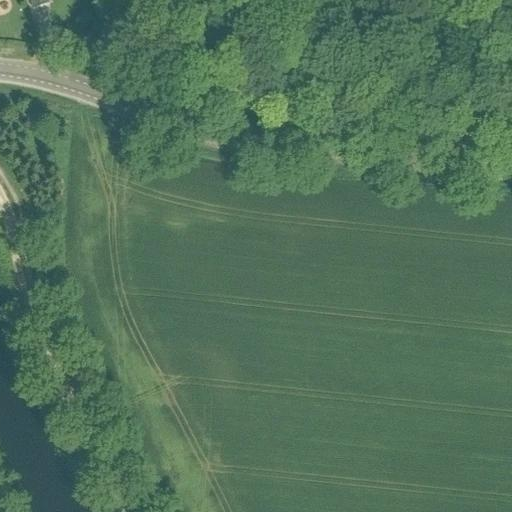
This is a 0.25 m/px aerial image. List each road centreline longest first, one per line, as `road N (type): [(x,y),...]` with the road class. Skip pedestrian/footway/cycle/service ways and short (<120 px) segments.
road 1 (tertiary): [(0,71),(57,82),(209,136),(511,171)]
road 2 (track): [(138,111),(152,97),(183,88),(511,76)]
road 3 (track): [(130,511),(32,312),(0,206)]
